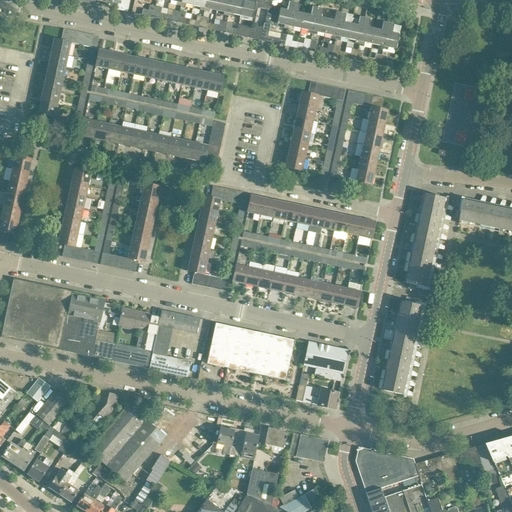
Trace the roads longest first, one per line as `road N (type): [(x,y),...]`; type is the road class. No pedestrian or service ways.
road 1 (residential): [(0,3),(421,93)]
road 2 (residential): [(368,339),(0,259)]
road 3 (residential): [(349,429),(0,353)]
road 4 (unclassified): [(256,186),(271,111),(240,105),(224,179),(251,184)]
road 5 (residential): [(349,429),(427,445),(511,421)]
road 6 (unclassified): [(256,186),(394,216)]
road 7 (residential): [(368,339),(394,216)]
